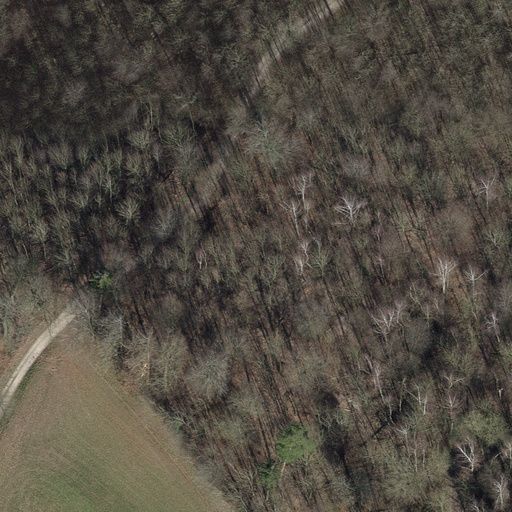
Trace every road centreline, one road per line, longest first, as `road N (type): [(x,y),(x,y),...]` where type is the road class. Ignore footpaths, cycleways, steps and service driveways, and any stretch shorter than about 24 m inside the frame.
road 1 (track): [(365,0),(328,23),(214,199),(43,348),(0,412)]
road 2 (track): [(483,511),(493,402),(511,331)]
